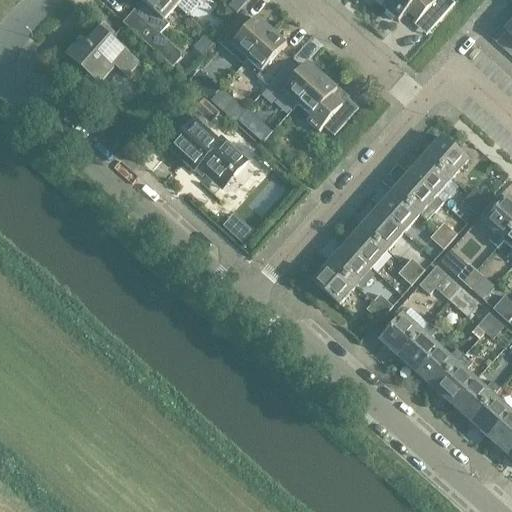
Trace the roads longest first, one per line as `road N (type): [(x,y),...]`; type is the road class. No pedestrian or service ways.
road 1 (residential): [(254,289),(21,79),(10,52),(40,0)]
road 2 (residential): [(500,511),(254,289)]
road 3 (residential): [(254,289),(421,107)]
road 4 (residential): [(421,107),(302,0)]
road 5 (residential): [(421,107),(452,67),(511,118)]
